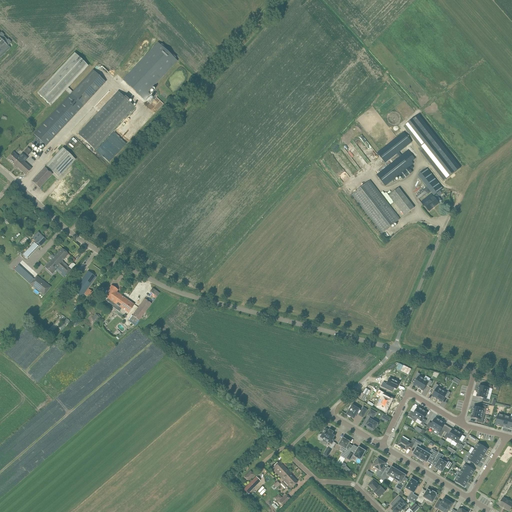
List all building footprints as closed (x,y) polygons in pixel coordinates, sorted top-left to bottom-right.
[(0,57),(10,48),(8,46),(11,43),(0,32),(0,57)] [(157,43),(123,80),(145,101),(150,94),(148,93),(177,61),(157,43)] [(66,90),(71,95),(34,134),(37,137),(31,143),(37,149),(43,143),(46,146),(84,106),(106,82),(93,70),(73,92),(68,88),(88,66),(74,53),(37,93),(51,106),(66,90)] [(117,92),(78,134),(95,150),(134,107),(117,92)] [(409,123),(406,125),(423,146),(420,148),(418,149),(444,181),(459,169),(460,168),(419,115),(409,123)] [(408,150),(405,153),(402,155),(399,152),(412,142),(404,132),(377,153),(385,163),(397,154),(400,157),(377,175),(385,186),(399,175),(403,179),(412,172),(410,170),(413,167),(411,165),(413,164),(411,161),(414,158),(408,150)] [(27,147),(23,152),(28,156),(32,151),(27,147)] [(46,166),(59,177),(75,159),(63,148),(46,166)] [(14,152),(8,159),(26,175),(34,166),(27,159),(25,162),(24,162),(27,158),(22,154),(19,157),(14,152)] [(74,166),(47,195),(59,207),(87,178),(74,166)] [(53,174),(45,168),(32,181),(40,188),(53,174)] [(427,168),(418,175),(434,196),(443,188),(427,168)] [(370,181),(352,195),(382,233),(400,219),(370,181)] [(414,208),(411,204),(399,188),(389,196),(402,211),(405,215),(414,208)] [(424,189),(417,197),(420,200),(426,192),(424,189)] [(439,203),(436,199),(434,197),(424,205),(429,211),(439,203)] [(41,235),(35,241),(40,246),(46,240),(41,235)] [(62,249),(54,257),(59,261),(56,263),(60,266),(59,266),(67,274),(71,269),(68,267),(67,268),(61,263),(68,254),(62,249)] [(45,267),(52,274),(59,266),(60,266),(56,263),(59,261),(54,257),(45,267)] [(18,265),(14,270),(30,284),(34,279),(18,265)] [(84,278),(74,291),(81,297),(84,294),(89,287),(96,277),(95,277),(88,272),(84,278)] [(30,284),(44,295),(51,287),(36,276),(34,279),(30,284)] [(106,289),(102,295),(110,300),(109,303),(113,305),(115,304),(121,295),(116,292),(118,290),(112,286),(109,289),(109,290),(108,291),(106,289)] [(157,297),(159,293),(153,288),(150,292),(157,297)] [(113,305),(112,307),(119,312),(122,308),(128,313),(131,309),(134,305),(121,295),(115,304),(113,305)] [(145,299),(142,303),(132,316),(139,321),(152,304),(145,299)] [(96,313),(91,319),(95,322),(100,317),(96,313)] [(51,328),(54,330),(65,317),(61,315),(51,328)] [(132,315),(129,319),(136,325),(139,321),(132,316),(132,315)] [(48,328),(55,321),(51,318),(44,325),(48,328)] [(66,319),(58,328),(62,331),(70,322),(66,319)] [(118,339),(122,336),(118,330),(114,333),(118,339)] [(414,385),(418,388),(424,379),(419,376),(420,374),(418,373),(414,378),(417,379),(414,385)] [(383,382),(381,387),(392,392),(394,388),(397,389),(400,383),(390,377),(387,384),(383,382)] [(424,379),(418,388),(423,391),(427,385),(429,387),(432,382),(430,380),(428,382),(424,379)] [(437,399),(442,391),(437,388),(439,386),(436,384),(433,389),(435,391),(432,396),(437,399)] [(478,390),(478,391),(488,393),(491,394),(493,389),(491,389),(492,386),(486,384),(486,387),(479,386),(478,390)] [(379,390),(376,395),(380,397),(379,400),(381,401),(379,407),(386,411),(388,406),(389,407),(391,403),(390,403),(391,401),(387,398),(389,395),(379,390)] [(447,393),(442,391),(437,399),(442,402),(445,396),(448,398),(451,393),(448,391),(447,393)] [(478,391),(477,396),(483,398),(482,401),(488,402),(489,400),(490,400),(491,394),(488,393),(478,391)] [(359,415),(363,417),(367,410),(363,408),(361,411),(360,410),(360,409),(353,405),(352,406),(351,405),(349,409),(350,409),(347,414),(348,415),(347,416),(350,418),(351,417),(354,419),(358,413),(359,414),(359,415)] [(473,411),(473,412),(485,415),(486,410),(487,407),(481,405),(480,408),(474,406),(473,411)] [(416,421),(417,419),(422,410),(418,407),(414,413),(412,411),(409,416),(416,421)] [(378,424),(372,420),(372,418),(373,418),(376,413),(371,410),(367,415),(371,417),(370,419),(365,425),(369,428),(369,429),(372,431),(373,430),(374,430),(376,427),(377,428),(379,425),(378,424)] [(417,419),(422,422),(421,424),(423,425),(426,420),(424,419),(427,413),(422,410),(417,419)] [(473,412),(471,417),(478,419),(477,422),(483,423),(485,415),(473,412)] [(502,427),(504,415),(498,414),(495,425),(502,427)] [(510,421),(511,417),(504,415),(502,427),(508,428),(510,421)] [(430,427),(435,430),(440,421),(435,418),(432,424),(429,422),(426,427),(429,429),(430,427)] [(440,421),(435,430),(440,433),(438,435),(441,436),(444,431),(441,430),(445,424),(440,421)] [(328,457),(333,449),(330,447),(334,440),(333,439),(335,436),(332,434),(334,432),(330,430),(329,430),(326,428),(322,435),(321,434),(319,435),(318,437),(319,439),(320,440),(322,439),(323,439),(328,442),(327,446),(328,447),(323,455),(328,457)] [(452,440),(458,432),(453,429),(449,434),(447,433),(444,438),(446,440),(448,438),(452,440)] [(463,435),(458,432),(452,440),(457,443),(456,445),(459,447),(462,442),(459,440),(463,435)] [(403,436),(398,445),(407,450),(409,447),(412,449),(413,447),(415,443),(416,441),(414,440),(412,442),(403,436)] [(345,459),(350,451),(346,449),(350,442),(343,438),(338,445),(341,447),(339,450),(342,452),(340,456),(345,459)] [(415,443),(413,447),(416,449),(413,454),(417,456),(416,457),(419,459),(424,451),(419,448),(422,443),(417,440),(416,441),(415,443)] [(478,443),(475,449),(484,455),(488,449),(478,443)] [(366,451),(359,447),(354,455),(353,454),(354,453),(351,452),(347,458),(350,460),(351,458),(355,460),(357,457),(360,460),(361,459),(362,459),(364,456),(363,456),(366,451)] [(424,451),(419,459),(422,461),(423,460),(427,462),(430,457),(433,459),(437,452),(435,451),(433,450),(432,449),(431,451),(426,448),(424,451)] [(484,455),(475,449),(471,454),(481,460),(484,455)] [(447,463),(441,460),(444,456),(439,453),(434,461),(438,463),(435,467),(438,469),(438,470),(441,472),(442,471),(442,472),(445,467),(449,469),(452,464),(448,462),(447,463)] [(478,466),(481,460),(471,454),(468,460),(478,466)] [(382,476),(384,472),(386,468),(385,470),(382,468),(386,463),(378,459),(376,461),(375,461),(375,462),(374,462),(374,463),(375,464),(373,466),(379,470),(376,473),(378,474),(382,476)] [(272,468),(281,478),(288,471),(279,462),(272,468)] [(465,464),(461,470),(471,476),(475,470),(465,464)] [(385,478),(388,480),(390,476),(394,479),(399,470),(396,468),(395,469),(392,467),(388,474),(384,472),(382,476),(380,478),(384,481),(385,478)] [(403,473),(399,470),(394,479),(399,482),(396,487),(401,491),(404,486),(401,484),(406,475),(402,473),(403,473)] [(461,470),(458,475),(468,481),(471,476),(461,470)] [(250,471),(244,477),(249,481),(254,475),(250,471)] [(288,471),(281,478),(291,488),(297,482),(290,475),(291,474),(288,471)] [(468,481),(458,475),(455,481),(464,487),(468,481)] [(246,487),(244,489),(248,493),(250,491),(260,481),(256,477),(246,487)] [(416,484),(417,482),(412,479),(406,488),(412,492),(407,499),(414,503),(418,497),(413,494),(418,485),(416,484)] [(374,492),(379,498),(386,491),(380,486),(379,487),(373,480),(368,485),(374,490),(375,491),(374,492)] [(274,489),(280,484),(277,481),(271,487),(274,489)] [(423,489),(418,497),(416,500),(422,504),(425,499),(428,501),(428,500),(432,502),(437,495),(435,495),(436,494),(433,492),(432,493),(428,490),(427,492),(423,489)] [(290,498),(287,495),(286,495),(279,502),(283,506),(290,498)] [(393,507),(392,508),(391,509),(393,511),(399,511),(400,511),(407,506),(401,500),(402,499),(399,496),(391,504),(393,507)] [(442,502),(439,500),(435,507),(438,509),(440,505),(449,511),(453,504),(450,502),(447,500),(444,498),(442,502)] [(511,502),(503,498),(502,501),(499,505),(509,511),(511,506),(511,502)] [(413,511),(418,506),(415,503),(414,503),(409,508),(413,511)]
